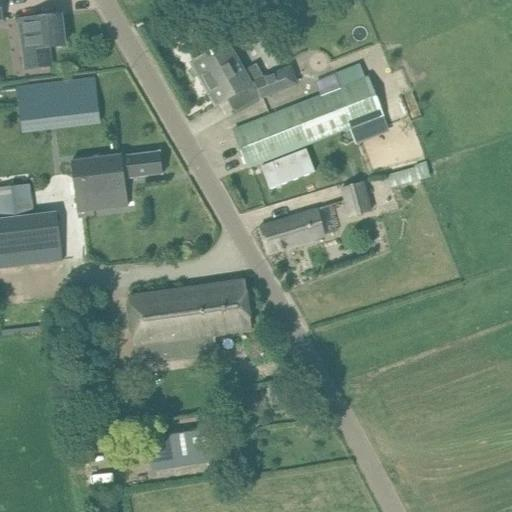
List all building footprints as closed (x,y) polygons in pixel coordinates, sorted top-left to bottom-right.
[(273,8),(269,0),(252,0),(259,14),(273,8)] [(60,15),(20,20),(22,35),(26,68),(50,65),(48,48),(64,46),(60,15)] [(258,65),(245,72),(228,42),(195,61),(219,104),(265,78),(258,65)] [(342,91),(366,82),(385,75),(384,72),(390,69),(384,56),(336,76),(342,91)] [(262,101),(290,89),(283,72),(255,84),(262,101)] [(366,82),(342,91),(252,123),(234,131),(248,168),(267,160),(381,119),(366,82)] [(0,219),(33,215),(23,131),(20,106),(0,108),(0,219)] [(160,152),(140,154),(72,163),(78,211),(108,208),(127,205),(124,179),(163,175),(160,152)] [(388,178),(392,190),(427,180),(422,163),(413,165),(415,170),(388,178)] [(341,190),(349,219),(371,212),(363,183),(341,190)] [(268,254),(295,246),(326,235),(318,209),(259,227),(268,254)] [(0,219),(0,268),(62,261),(56,213),(33,215),(0,219)] [(137,365),(197,356),(217,352),(214,336),(251,330),(245,281),(225,283),(128,299),(137,365)] [(154,470),(220,461),(216,428),(150,437),(154,470)]
